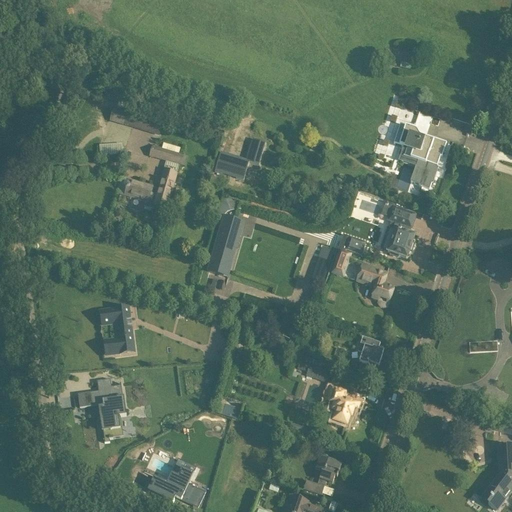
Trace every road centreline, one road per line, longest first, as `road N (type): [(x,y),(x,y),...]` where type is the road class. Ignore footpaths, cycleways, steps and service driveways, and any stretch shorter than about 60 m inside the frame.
road 1 (unclassified): [(107,511),(67,492),(50,468),(17,208),(63,85)]
road 2 (tertiary): [(367,511),(511,73)]
road 3 (unknown): [(412,377),(460,390),(482,382),(500,358),(495,319),(511,290)]
